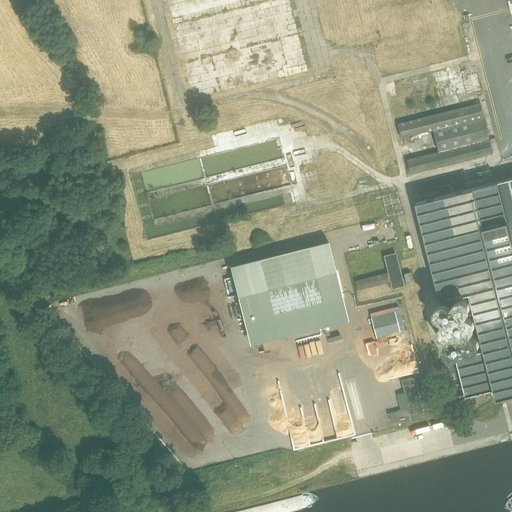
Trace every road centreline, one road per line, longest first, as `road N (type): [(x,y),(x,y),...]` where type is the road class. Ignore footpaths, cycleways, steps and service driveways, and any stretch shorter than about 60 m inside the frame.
road 1 (unclassified): [(299,467),(374,458),(511,424)]
road 2 (track): [(299,467),(143,511)]
